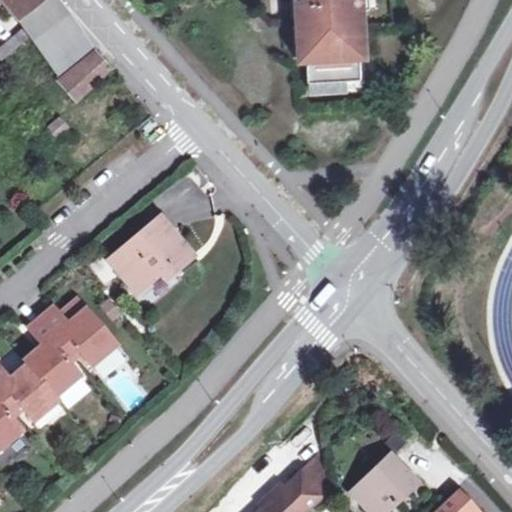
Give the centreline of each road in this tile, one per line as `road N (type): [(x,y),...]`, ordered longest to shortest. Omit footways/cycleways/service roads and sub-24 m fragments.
road 1 (secondary): [(337,282),(121,511)]
road 2 (secondary): [(511,27),(414,183),(337,282)]
road 3 (secondary): [(160,511),(222,457),(360,306)]
road 4 (secondary): [(360,306),(425,228),(511,78)]
road 5 (residential): [(195,124),(0,295)]
road 6 (residential): [(360,306),(511,469)]
road 7 (residential): [(337,282),(195,124)]
road 8 (residential): [(195,124),(86,0)]
